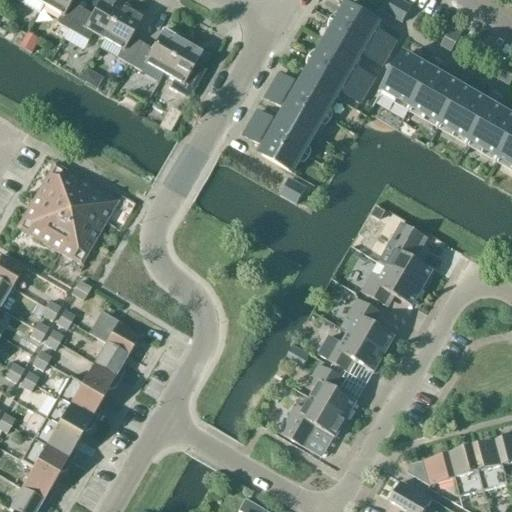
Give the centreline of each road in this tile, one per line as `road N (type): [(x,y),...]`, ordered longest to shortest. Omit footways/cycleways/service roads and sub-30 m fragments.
road 1 (residential): [(162,420),(206,332),(198,303),(157,263),(152,242),(205,139)]
road 2 (residential): [(333,511),(471,275),(511,298)]
road 3 (residential): [(318,511),(162,420)]
road 4 (residential): [(271,23),(205,139)]
